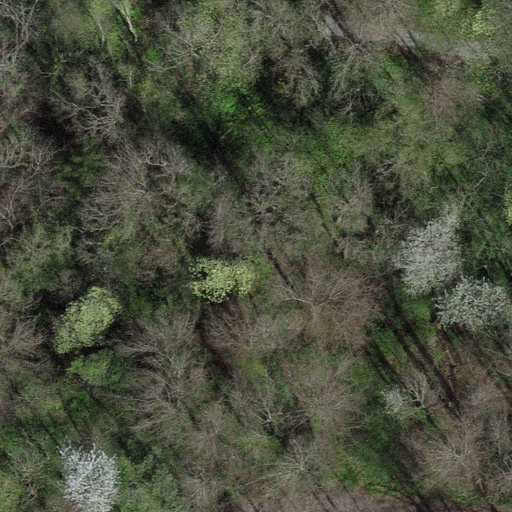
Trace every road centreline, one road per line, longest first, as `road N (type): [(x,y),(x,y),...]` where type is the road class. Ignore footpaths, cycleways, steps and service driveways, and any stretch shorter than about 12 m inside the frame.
road 1 (track): [(511,489),(118,487),(20,511)]
road 2 (track): [(367,0),(511,36)]
